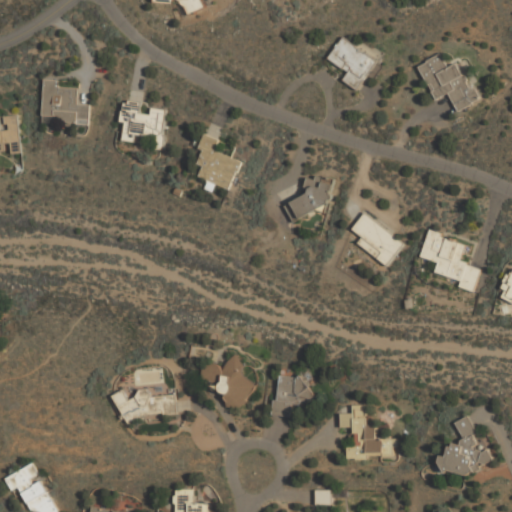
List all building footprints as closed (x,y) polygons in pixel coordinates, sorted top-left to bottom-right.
[(206,6),(203,0),(157,0),(159,3),(166,0),(182,0),(188,14),(206,6)] [(343,79),(359,89),(378,59),(342,36),(329,57),(349,70),(343,79)] [(419,64),(437,99),(449,93),(458,111),(480,100),(459,61),(449,66),(441,53),(419,64)] [(60,86),(61,79),(45,78),(43,119),(89,122),(90,103),(78,103),(79,87),(60,86)] [(167,107),(150,106),(149,111),(141,111),(142,101),(125,99),(122,138),(137,139),(137,134),(157,135),(156,142),(164,143),(167,107)] [(0,141),(21,140),(18,113),(0,114),(0,141)] [(216,150),(220,139),(206,134),(191,173),(231,188),(242,160),(216,150)] [(305,184),(309,193),(285,204),(293,221),(328,204),(327,200),(337,195),(327,174),(305,184)] [(357,241),(388,265),(406,241),(366,210),(353,227),(362,235),(357,241)] [(482,267),(462,261),(468,241),(430,229),(421,256),(438,262),(436,267),(462,275),(459,286),(475,291),(482,267)] [(257,386),(241,374),(247,365),(234,355),(223,370),(210,361),(200,374),(213,384),(210,388),(236,407),(237,405),(241,408),(257,386)] [(277,401),(273,400),(272,415),(292,417),(292,405),(309,406),(310,378),(279,375),(277,401)] [(175,395),(152,397),(148,389),(137,390),(138,396),(128,400),(124,390),(113,395),(126,423),(145,415),(177,412),(175,395)] [(376,439),(376,425),(367,425),(367,405),(353,405),(353,413),(341,413),(341,428),(354,428),(354,447),(347,447),(347,457),(393,457),(393,448),(398,448),(398,439),(376,439)] [(455,423),(463,440),(446,449),(448,453),(436,459),(447,481),(494,459),(488,448),(484,450),(468,416),(455,423)] [(57,511),(42,480),(33,484),(30,478),(39,474),(33,463),(5,478),(12,491),(19,488),(31,511),(38,511),(41,511),(57,511)] [(208,511),(209,504),(193,503),(194,489),(175,489),(174,511),(208,511)]
